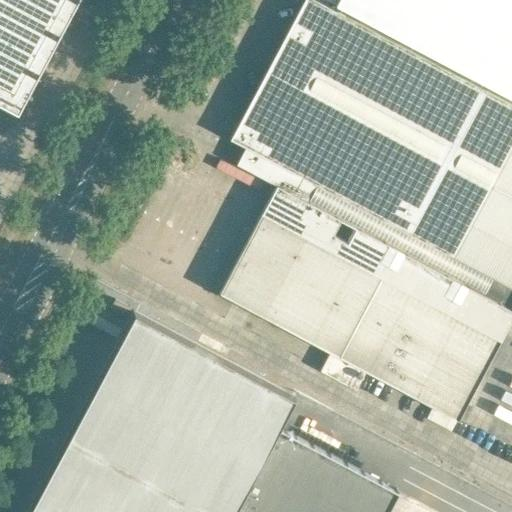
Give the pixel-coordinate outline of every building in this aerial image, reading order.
[(0,0),(0,102),(17,111),(76,0),(0,0)] [(511,102),(318,0),(302,0),(230,137),(246,145),(236,163),(276,183),(511,310),(511,102)] [(511,0),(327,0),(511,98),(511,0)] [(164,135),(179,143),(182,138),(166,130),(164,135)] [(169,156),(156,149),(151,159),(164,166),(169,156)] [(511,310),(276,183),(219,291),(328,351),(318,370),(354,389),(364,370),(456,419),(511,313),(511,310)] [(92,298),(95,293),(87,289),(85,294),(92,298)] [(126,316),(131,307),(115,298),(110,307),(126,316)] [(133,310),(26,511),(231,511),(277,426),(294,395),(133,310)] [(277,426),(231,511),(386,511),(398,490),(277,426)]
